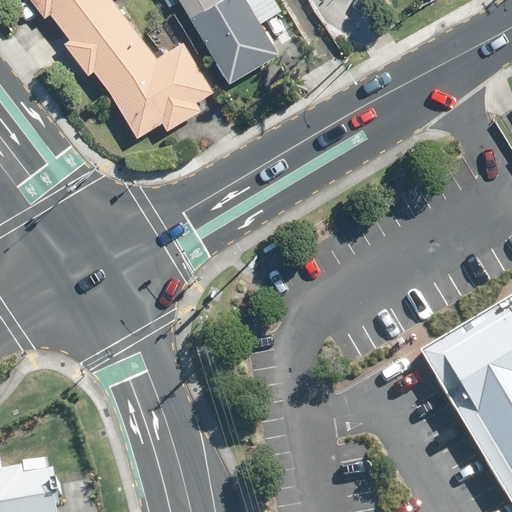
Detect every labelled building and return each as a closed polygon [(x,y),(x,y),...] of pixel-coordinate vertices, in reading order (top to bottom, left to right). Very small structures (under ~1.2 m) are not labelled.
[(28,0),(43,18),(47,14),(58,29),(94,0),(28,0)] [(68,41),(63,45),(88,76),(92,73),(105,89),(106,91),(156,61),(109,0),(94,0),(58,29),(68,41)] [(278,57),(259,25),(279,13),(271,0),(176,0),(227,86),(278,57)] [(194,106),(212,96),(183,46),(156,61),(106,91),(136,141),(162,126),(165,132),(198,112),(194,106)] [(511,297),(421,352),(511,504),(511,297)] [(0,511),(57,511),(56,504),(60,503),(54,467),(48,468),(46,455),(22,459),(23,463),(4,466),(2,457),(0,457),(0,511)]
